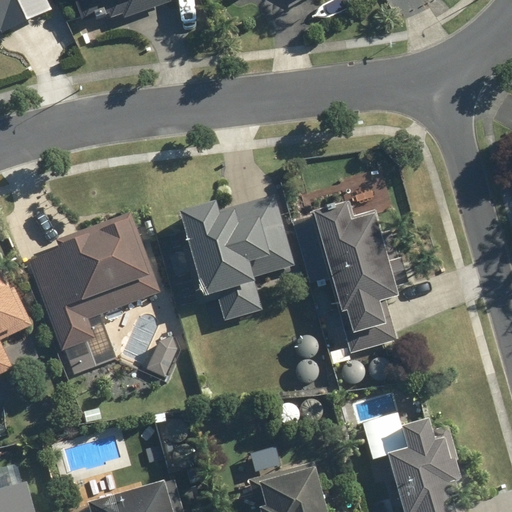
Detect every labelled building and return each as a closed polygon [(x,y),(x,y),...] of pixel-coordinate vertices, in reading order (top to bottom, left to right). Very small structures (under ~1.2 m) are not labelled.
[(0,0),(0,41),(54,17),(45,0),(0,0)] [(124,27),(171,11),(169,6),(176,4),(174,0),(71,0),(83,32),(108,23),(111,28),(123,24),(124,27)] [(221,212),(184,223),(192,251),(185,253),(202,311),(221,305),(227,326),(266,314),(257,284),(298,272),(277,201),(222,217),(221,212)] [(310,221),(350,361),(397,348),(387,316),(398,313),(394,300),(408,296),(401,271),(398,272),(390,240),(381,243),(374,219),(352,226),(348,210),(310,221)] [(26,264),(70,380),(117,362),(101,316),(157,294),(128,215),(53,243),(57,252),(26,264)] [(0,383),(12,377),(0,353),(0,349),(31,335),(13,296),(6,299),(0,287),(0,383)] [(174,353),(156,346),(145,371),(163,378),(174,353)] [(95,408),(79,413),(84,425),(100,420),(95,408)] [(59,422),(63,434),(74,430),(70,418),(59,422)] [(403,442),(397,421),(362,430),(372,469),(386,465),(398,511),(452,511),(458,510),(454,497),(460,495),(453,470),(456,469),(447,436),(428,441),(427,436),(403,442)] [(157,443),(138,449),(148,483),(167,477),(157,443)] [(255,464),(249,462),(243,466),(242,472),(246,478),(252,479),(257,476),(259,470),(255,464)] [(323,511),(313,471),(248,487),(254,511),(323,511)] [(180,511),(174,490),(161,494),(163,500),(116,511),(180,511)] [(0,511),(28,511),(25,502),(0,509),(0,511)]
